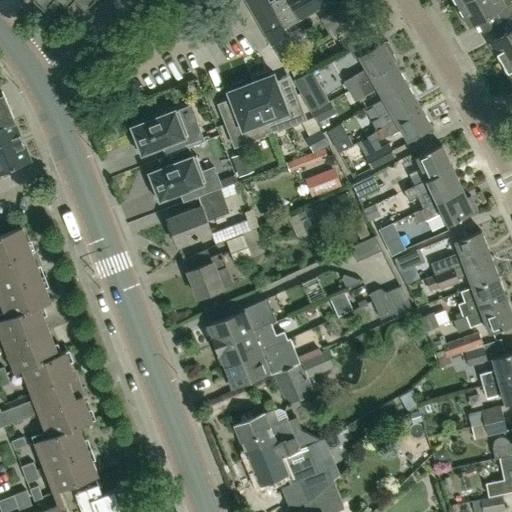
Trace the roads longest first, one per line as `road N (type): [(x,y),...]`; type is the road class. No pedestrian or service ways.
road 1 (secondary): [(207,511),(73,157)]
road 2 (residential): [(476,121),(401,0)]
road 3 (residential): [(35,74),(137,0)]
